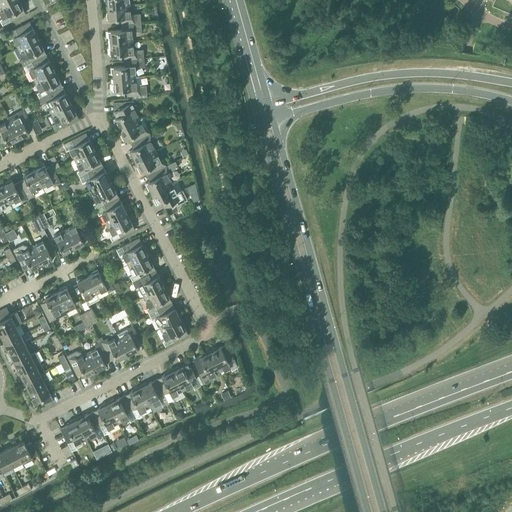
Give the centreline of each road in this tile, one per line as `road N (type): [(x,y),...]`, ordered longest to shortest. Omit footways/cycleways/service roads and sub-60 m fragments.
road 1 (residential): [(97,119),(203,331),(198,342),(38,422),(0,409)]
road 2 (secondary): [(384,511),(271,128)]
road 3 (secondary): [(271,128),(270,154),(370,511)]
road 4 (primary): [(511,368),(179,511)]
road 5 (primary): [(265,511),(511,408)]
road 6 (primary): [(511,84),(449,75),(366,78),(265,103)]
road 7 (primary): [(269,120),(395,90),(511,103)]
road 8 (residential): [(94,111),(39,0)]
